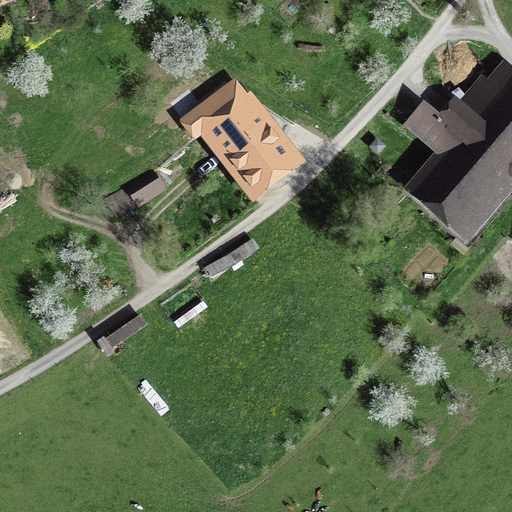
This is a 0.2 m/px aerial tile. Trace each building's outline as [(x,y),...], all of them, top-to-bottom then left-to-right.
[(0,0),(0,9),(29,0),(0,0)] [(511,199),(511,74),(503,67),(463,110),(454,101),(440,117),(424,102),(400,127),(443,167),(413,200),(467,249),(511,199)] [(301,166),(237,81),(177,127),(193,147),(204,138),(253,203),(301,166)] [(131,197),(139,210),(168,191),(161,179),(131,197)] [(115,346),(149,324),(142,314),(108,335),(115,346)]
